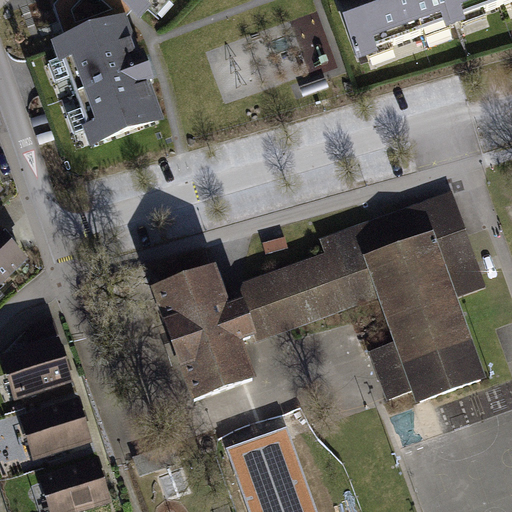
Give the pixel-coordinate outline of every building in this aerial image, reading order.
[(61,0),(53,9),(66,44),(122,24),(134,11),(121,0),(61,0)] [(121,0),(134,11),(138,15),(151,0),(121,0)] [(444,0),(338,0),(360,58),(369,54),(368,50),(389,42),(391,46),(423,35),(421,30),(444,22),(445,26),(454,23),(444,0)] [(511,0),(444,0),(454,23),(462,20),(460,16),(482,8),(484,12),(511,1),(511,0)] [(66,44),(58,47),(93,144),(157,120),(144,84),(151,81),(142,57),(135,60),(122,24),(66,44)] [(33,129),(48,124),(45,115),(30,121),(33,129)] [(38,145),(55,139),(52,131),(35,137),(38,145)] [(444,243),(465,236),(452,198),(431,206),(444,243)] [(328,259),(271,280),(288,328),(381,294),(400,344),(385,350),(390,364),(378,368),(389,400),(416,390),(420,403),(481,381),(451,298),(484,286),(465,236),(444,243),(431,206),(323,245),(328,259)] [(0,282),(23,260),(0,235),(0,282)] [(285,239),(263,245),(265,254),(288,249),(285,239)] [(213,272),(155,293),(194,402),(252,381),(238,342),(252,337),(241,306),(227,311),(213,272)] [(288,328),(271,280),(248,288),(241,306),(252,337),(253,341),(288,328)] [(45,339),(57,335),(53,322),(41,326),(45,339)] [(45,339),(41,326),(22,332),(26,345),(45,339)] [(55,346),(9,361),(21,395),(66,381),(55,346)] [(75,407),(29,421),(40,456),(86,441),(75,407)] [(319,511),(289,427),(228,449),(250,511),(319,511)] [(164,450),(135,460),(140,474),(169,464),(164,450)] [(94,467),(48,481),(57,511),(71,511),(105,501),(94,467)]
